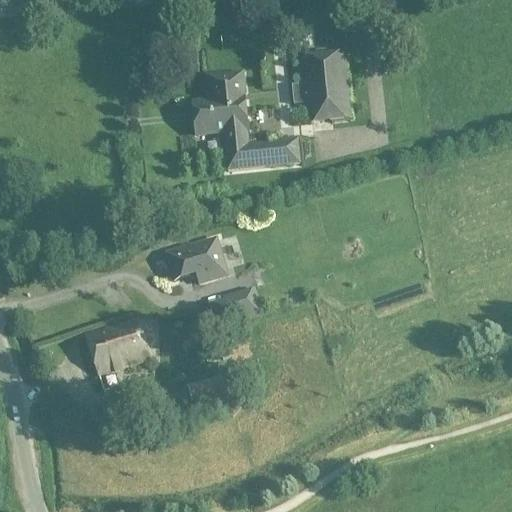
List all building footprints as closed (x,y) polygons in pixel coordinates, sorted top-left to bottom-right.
[(350,119),(343,54),(304,58),(310,123),(350,119)] [(248,147),(246,132),(242,92),(243,92),(242,76),(208,79),(211,103),(194,105),(197,137),(224,134),(228,172),(299,165),(297,143),(248,147)] [(165,256),(173,283),(195,277),(198,286),(218,280),(215,269),(223,266),(215,241),(165,256)] [(158,260),(116,269),(122,297),(164,288),(158,260)] [(215,331),(253,319),(246,296),(208,308),(215,331)] [(149,362),(137,322),(86,338),(98,378),(149,362)] [(226,393),(223,380),(188,388),(191,402),(226,393)] [(223,397),(193,405),(196,413),(226,405),(223,397)]
